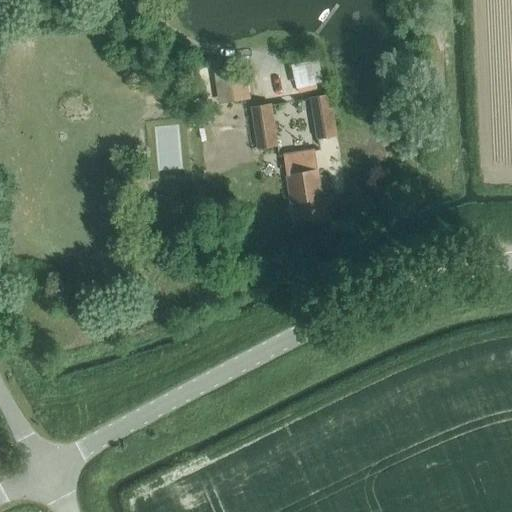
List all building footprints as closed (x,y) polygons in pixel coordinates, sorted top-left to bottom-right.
[(313,58),(293,63),(299,87),(318,82),(313,58)] [(250,75),(219,76),(219,100),(250,99),(250,75)] [(330,97),(310,100),(317,139),(336,136),(330,97)] [(272,106),(252,109),(258,149),(278,145),(272,106)] [(300,202),(303,220),(325,217),(314,151),(284,156),(291,203),(300,202)]
